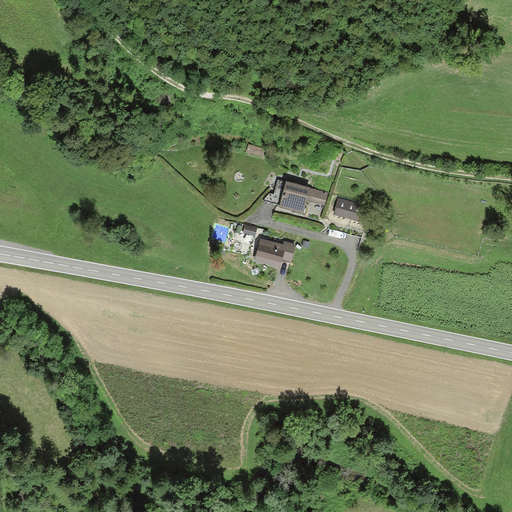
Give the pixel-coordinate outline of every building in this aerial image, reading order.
[(309,186),(286,179),(280,200),(303,207),(305,198),(308,189),(309,186)] [(308,189),(305,198),(322,203),(325,194),(308,189)] [(363,206),(338,199),(334,214),(359,221),(363,206)] [(255,227),(244,224),(242,232),(254,235),(255,227)] [(286,244),(260,238),(256,256),(281,263),(283,256),(286,244)] [(286,244),(283,256),(291,258),(294,246),(286,244)]
